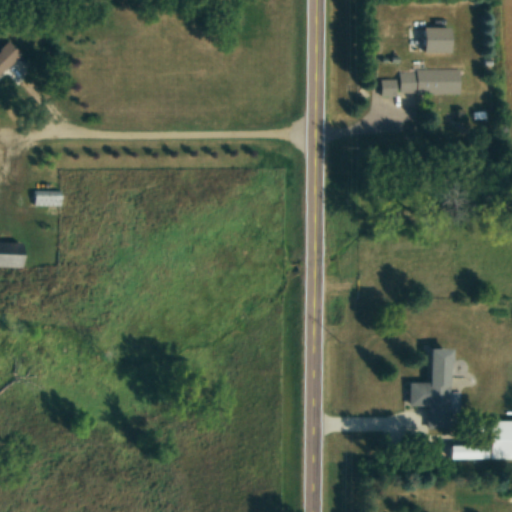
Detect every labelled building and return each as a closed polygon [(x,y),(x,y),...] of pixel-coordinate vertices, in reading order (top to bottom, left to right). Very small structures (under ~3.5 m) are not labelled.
[(457,69),(397,69),(397,94),(457,94),(457,69)] [(393,79),(378,79),(378,95),(393,95),(393,79)] [(57,190),(30,190),(30,206),(57,206),(57,190)] [(0,267),(14,267),(15,241),(0,240),(0,267)] [(445,348),(424,348),(425,381),(405,382),(405,405),(424,404),(424,428),(446,427),(445,348)] [(485,458),(511,458),(511,418),(485,419),(485,458)]
